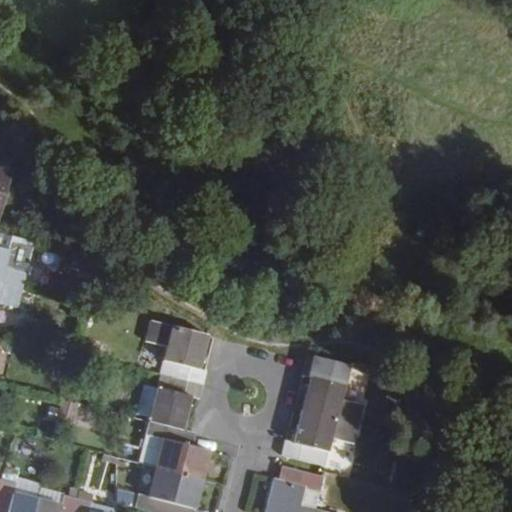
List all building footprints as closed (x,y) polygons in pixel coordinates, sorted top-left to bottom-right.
[(0,171),(0,205),(8,174),(0,171)] [(0,283),(20,289),(25,270),(4,265),(8,251),(0,249),(0,237),(1,234),(0,233),(0,283)] [(0,305),(15,309),(20,289),(0,283),(0,305)] [(205,371),(198,369),(206,336),(150,322),(144,342),(168,347),(164,362),(161,374),(202,385),(205,371)] [(144,342),(141,356),(164,362),(168,347),(144,342)] [(310,378),(302,409),(357,424),(362,404),(341,399),(349,366),(306,356),(305,361),(301,375),(310,378)] [(199,399),(202,385),(161,374),(157,388),(149,421),(156,423),(183,430),(192,397),(199,399)] [(157,388),(143,384),(135,418),(149,421),(157,388)] [(285,441),(281,454),(315,463),(318,450),(328,452),(331,438),(351,443),(357,424),(302,409),(293,443),(285,441)] [(138,464),(155,468),(201,480),(207,451),(192,447),(182,445),(186,431),(183,430),(156,423),(149,421),(145,435),(145,436),(138,464)] [(191,432),(186,431),(182,445),(192,447),(196,433),(191,432)] [(264,511),(324,511),(299,505),(308,473),(281,466),(277,479),(273,478),(264,511)] [(192,510),(201,480),(155,468),(147,498),(138,495),(135,508),(151,511),(176,511),(178,506),(192,510)] [(10,495),(14,484),(1,480),(0,483),(0,511),(32,511),(36,501),(10,495)] [(63,496),(59,507),(36,501),(32,511),(73,511),(76,500),(63,496)] [(86,511),(89,502),(76,500),(73,511),(86,511)]
